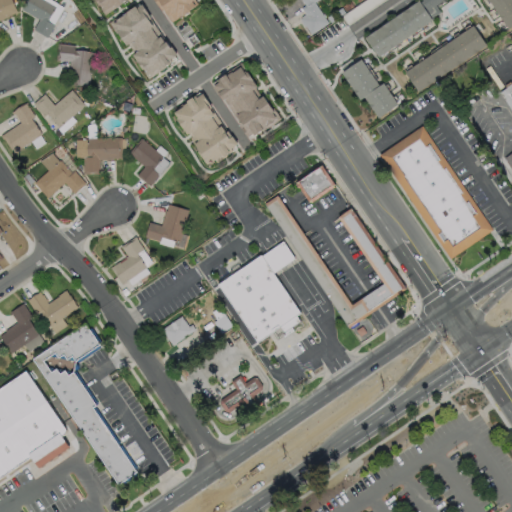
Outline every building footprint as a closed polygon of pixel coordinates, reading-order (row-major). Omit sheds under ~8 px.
[(0,0),(10,0),(15,12),(7,16),(8,17),(0,20),(0,0)] [(46,37),(45,37),(33,30),(32,29),(37,20),(20,9),(25,0),(41,0),(54,7),(46,21),(53,25),(46,37)] [(124,0),(120,3),(120,4),(103,16),(98,9),(99,9),(93,0),(124,0)] [(193,0),(192,1),(196,6),(187,12),(187,13),(180,18),(179,17),(173,22),(173,21),(169,24),(151,0),(193,0)] [(327,23),(309,35),(304,26),(303,27),(299,21),(299,19),(300,17),(304,14),(300,9),(304,6),(299,0),(317,0),(313,3),(327,23)] [(413,0),(439,0),(440,2),(434,6),(438,12),(431,18),(431,19),(430,19),(430,20),(377,57),(363,38),(413,3),(412,1),(413,0)] [(511,0),(511,25),(506,29),(486,0),(511,0)] [(140,5),(175,56),(169,61),(170,63),(163,67),(164,68),(146,80),(142,73),(131,56),(133,55),(126,46),(125,47),(116,34),(115,35),(107,24),(125,12),(126,13),(133,7),(135,9),(140,5)] [(485,45),(417,92),(403,72),(471,26),(485,45)] [(92,53),(92,57),(91,57),(88,87),(66,85),(69,62),(55,61),(57,44),(74,46),(73,51),(92,53)] [(359,60),(377,86),(381,83),(396,105),(376,118),(362,97),(358,100),(340,73),(359,60)] [(239,68),(243,74),(245,73),(255,87),(253,89),(260,98),(262,97),(271,111),(272,110),(279,120),(261,132),(260,131),(253,136),(251,134),(246,138),(237,125),(238,124),(218,94),(216,95),(211,88),(217,83),(215,81),(224,75),(225,76),(230,73),(230,74),(239,68)] [(511,82),(511,114),(497,92),(504,87),(502,85),(508,82),(509,84),(511,82)] [(70,90),(84,105),(58,128),(46,115),(43,117),(32,105),(44,95),(53,106),(70,90)] [(198,93),(199,96),(202,94),(208,102),(207,103),(230,137),(236,145),(230,150),(231,152),(224,156),(225,157),(215,164),(213,161),(205,166),(200,157),(189,139),(190,138),(188,134),(185,136),(175,121),(177,120),(172,113),(181,108),(181,106),(186,103),(185,102),(198,93)] [(39,136),(44,143),(35,150),(30,142),(13,154),(3,140),(2,140),(0,137),(20,123),(12,112),(25,104),(34,117),(30,120),(41,135),(39,136)] [(492,230),(449,259),(378,155),(421,126),(492,230)] [(120,138),(121,159),(112,159),(112,160),(98,161),(99,174),(82,175),(82,167),(83,167),(82,158),(75,159),(75,140),(86,140),(86,139),(120,138)] [(158,175),(149,187),(136,176),(143,167),(128,154),(140,139),(162,157),(152,170),(158,175)] [(511,173),(502,158),(511,151),(511,173)] [(59,161),(71,174),(74,172),(85,184),(74,194),(64,183),(47,199),(33,184),(59,161)] [(332,186),(333,188),(310,203),(309,202),(307,203),(297,188),(296,189),(293,185),(295,184),(294,184),(320,166),(333,185),(332,186)] [(278,197),(266,205),(349,326),(404,290),(350,211),(338,217),(384,284),(351,308),(278,197)] [(187,209),(178,241),(160,236),(158,240),(143,236),(147,221),(159,224),(164,209),(165,210),(167,203),(187,209)] [(124,281),(120,284),(109,266),(126,255),(119,245),(134,235),(136,239),(142,248),(135,253),(145,266),(124,280),(124,281)] [(217,285),(259,343),(301,315),(272,273),(293,259),(282,243),(263,256),(261,254),(217,285)] [(64,289),(76,306),(48,325),(38,310),(34,313),(25,299),(38,290),(40,294),(41,294),(46,300),(45,301),(46,302),(57,295),(56,294),(64,289)] [(37,334),(9,352),(0,338),(0,333),(4,331),(3,330),(15,321),(8,311),(21,302),(30,316),(27,318),(37,334)] [(230,326),(220,333),(212,322),(216,320),(210,312),(217,306),(227,320),(226,320),(230,326)] [(179,315),(186,326),(190,324),(193,329),(170,345),(159,329),(179,315)] [(119,485),(34,361),(86,326),(101,347),(76,364),(75,374),(96,407),(93,411),(136,474),(119,485)] [(0,391),(0,481),(30,461),(36,470),(68,448),(61,437),(67,434),(26,374),(0,391)] [(241,378),(243,382),(250,378),(252,376),(255,377),(256,378),(261,385),(260,389),(252,395),(257,403),(248,409),(242,401),(227,412),(224,411),(218,403),(219,399),(234,389),(228,380),(232,378),(238,374),(241,378)]
